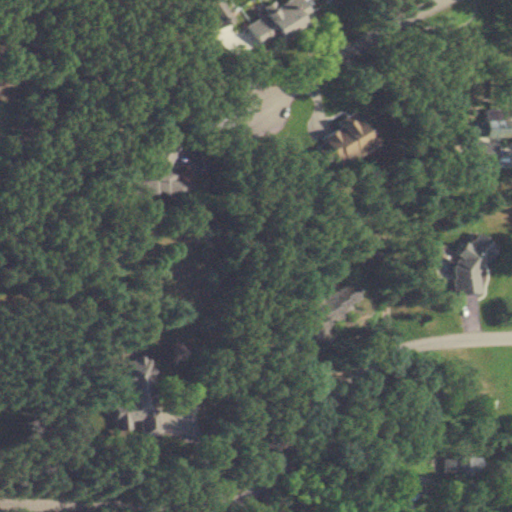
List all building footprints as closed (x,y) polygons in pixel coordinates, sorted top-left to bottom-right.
[(202,0),(200,1),(215,28),(231,18),(220,0),(202,0)] [(259,49),(309,21),(297,0),(283,0),(244,22),(259,49)] [(507,137),(507,108),(483,108),(483,121),(472,121),(472,137),(507,137)] [(134,184),(179,205),(190,179),(166,168),(181,136),(160,127),(134,184)] [(472,162),(494,162),(494,142),(472,142),(472,162)] [(454,295),(476,294),(474,260),(491,258),(490,238),(473,239),(473,243),(451,244),(454,295)] [(357,305),(345,281),(318,295),(314,288),(292,299),(314,344),(329,337),(322,322),(357,305)] [(118,358),(122,404),(111,405),(113,431),(130,429),(129,422),(138,421),(139,437),(155,435),(148,355),(118,358)] [(474,453),(440,453),(440,476),(474,476),(474,453)]
